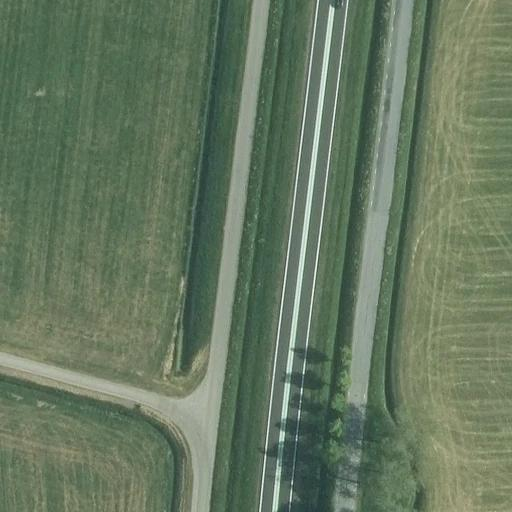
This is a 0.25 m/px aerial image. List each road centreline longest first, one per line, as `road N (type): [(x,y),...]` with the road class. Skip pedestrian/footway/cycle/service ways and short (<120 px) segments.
road 1 (tertiary): [(342,511),(404,0)]
road 2 (unclassified): [(202,511),(262,0)]
road 3 (trunk): [(274,511),(333,0)]
